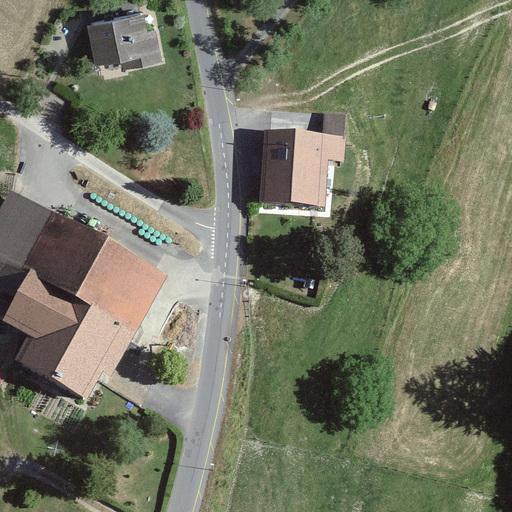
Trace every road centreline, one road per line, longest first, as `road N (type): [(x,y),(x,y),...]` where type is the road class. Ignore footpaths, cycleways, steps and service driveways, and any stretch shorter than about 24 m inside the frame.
road 1 (tertiary): [(179,511),(213,365),(228,196),(195,0)]
road 2 (track): [(226,248),(0,99)]
